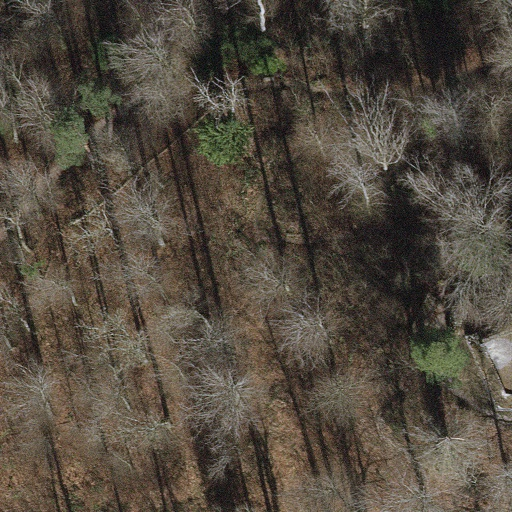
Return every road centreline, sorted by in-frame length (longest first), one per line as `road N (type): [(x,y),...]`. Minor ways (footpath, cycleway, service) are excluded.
road 1 (track): [(511,246),(497,232),(265,231),(289,157),(324,120),(363,98)]
road 2 (track): [(511,66),(363,98)]
